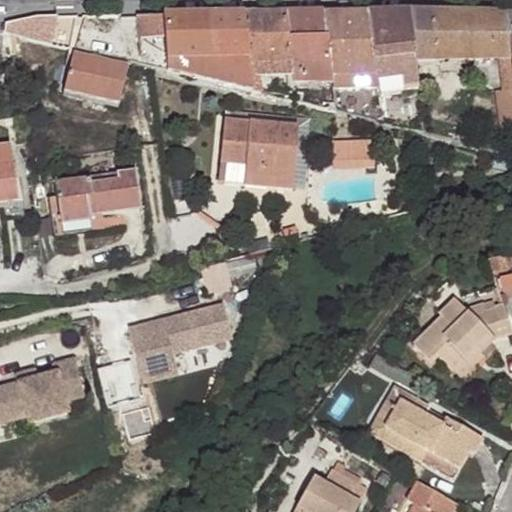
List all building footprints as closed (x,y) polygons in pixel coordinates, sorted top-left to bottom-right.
[(408,11),(368,12),(374,63),(416,62),(408,11)] [(465,12),(408,11),(416,62),(499,60),(503,92),(498,93),(502,129),(511,128),(511,63),(511,60),(505,13),(465,12)] [(323,13),(329,63),(374,63),(368,12),(323,13)] [(323,13),(284,14),(291,64),(329,63),(323,13)] [(284,14),(244,15),(250,64),(291,64),(284,14)] [(244,15),(206,16),(211,83),(255,93),(250,64),(244,15)] [(164,16),(138,16),(139,40),(166,38),(164,16)] [(164,16),(166,38),(168,72),(211,83),(206,16),(164,16)] [(5,25),(5,32),(19,36),(52,44),(56,17),(36,18),(5,25)] [(20,42),(19,36),(5,32),(0,32),(0,61),(3,62),(23,63),(20,42)] [(128,68),(72,54),(62,92),(117,108),(128,68)] [(329,63),(291,64),(294,84),(332,84),(329,63)] [(511,128),(502,129),(504,143),(511,142),(511,128)] [(231,129),(227,174),(231,174),(229,194),(250,196),(301,200),(306,136),(257,132),(231,129)] [(381,148),(339,150),(340,178),(382,176),(381,148)] [(16,149),(0,151),(0,206),(23,204),(16,149)] [(141,174),(61,187),(67,227),(147,215),(141,174)] [(511,264),(490,270),(494,283),(511,278),(511,264)] [(128,331),(142,385),(165,380),(160,359),(172,355),(211,346),(209,339),(230,334),(223,306),(128,331)] [(511,347),(511,335),(506,318),(476,327),(460,311),(446,324),(449,328),(420,355),(438,374),(445,368),(457,381),(480,362),(484,366),(497,354),(511,347)] [(209,339),(211,346),(232,340),(230,334),(209,339)] [(160,359),(165,380),(178,376),(172,355),(160,359)] [(21,384),(0,390),(0,424),(30,416),(32,424),(70,414),(67,401),(86,396),(77,360),(56,366),(59,374),(39,380),(21,384)] [(480,362),(457,381),(466,390),(487,370),(484,366),(480,362)] [(19,376),(21,384),(39,380),(37,371),(19,376)] [(400,399),(393,413),(403,419),(410,405),(400,399)] [(393,413),(382,433),(414,452),(411,458),(424,466),(421,471),(457,492),(473,465),(478,467),(489,448),(453,429),(448,436),(430,427),(435,418),(410,405),(403,419),(393,413)] [(382,433),(375,446),(421,471),(424,466),(411,458),(414,452),(382,433)] [(318,486),(303,511),(364,511),(372,497),(336,477),(329,492),(318,486)] [(452,511),(423,495),(413,511),(452,511)]
